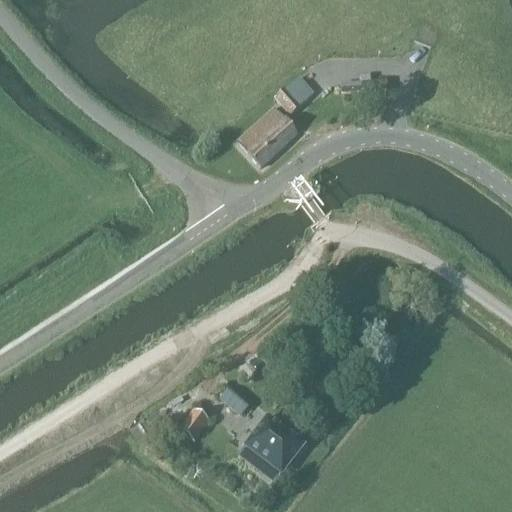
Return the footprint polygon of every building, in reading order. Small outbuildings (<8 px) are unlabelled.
[(285,91),(274,101),(290,119),(313,99),(299,82),(286,93),(285,91)] [(344,86),(345,99),(382,96),(380,82),(344,86)] [(274,111),(237,144),(260,171),(298,137),(274,111)] [(235,366),(245,378),(266,360),(257,348),(235,366)] [(250,409),(234,396),(235,395),(228,390),(220,400),(243,418),(250,409)] [(194,412),(177,433),(193,444),(208,423),(194,412)] [(264,419),(243,448),(280,475),(301,446),(264,419)]
